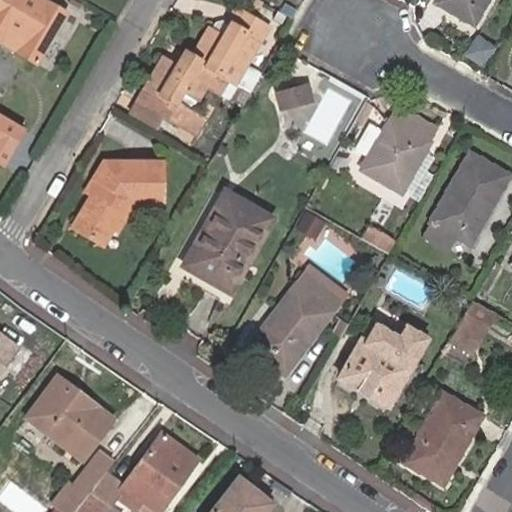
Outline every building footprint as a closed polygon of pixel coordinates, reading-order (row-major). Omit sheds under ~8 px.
[(0,41),(38,64),(67,15),(42,0),(0,0),(0,1),(0,41)] [(436,0),(435,4),(473,25),(487,0),(436,0)] [(230,81),(238,86),(270,27),(236,7),(226,24),(228,25),(221,36),(208,29),(191,57),(230,81)] [(191,57),(184,52),(176,65),(162,57),(136,103),(161,118),(195,138),(205,120),(193,113),(180,105),(185,95),(200,103),(208,90),(220,98),(230,81),(191,57)] [(309,85),(274,94),(279,112),(315,103),(309,85)] [(238,89),(233,99),(242,105),(248,94),(238,89)] [(193,113),(200,103),(185,95),(180,105),(193,113)] [(161,118),(136,103),(129,113),(155,127),(161,118)] [(400,193),(415,166),(430,138),(436,129),(398,108),(385,130),(373,122),(358,150),(369,158),(362,170),(385,184),(400,193)] [(430,138),(415,166),(425,172),(441,145),(430,138)] [(225,149),(221,147),(215,159),(218,161),(225,149)] [(0,179),(2,181),(16,157),(2,149),(0,152),(0,179)] [(469,246),(509,176),(469,154),(424,235),(448,248),(454,238),(469,246)] [(126,205),(136,205),(162,205),(162,164),(102,165),(94,180),(102,184),(93,199),(76,229),(102,245),(111,229),(126,205)] [(425,172),(415,166),(400,193),(410,198),(425,172)] [(102,184),(94,180),(86,194),(93,199),(102,184)] [(385,184),(367,219),(382,227),(400,193),(385,184)] [(230,295),(271,218),(225,193),(184,269),(230,295)] [(119,234),(136,205),(126,205),(111,229),(119,234)] [(305,210),(296,227),(310,236),(321,219),(305,210)] [(316,239),(326,222),(321,219),(310,236),(316,239)] [(285,376),(345,296),(310,268),(250,348),(285,376)] [(473,302),(458,328),(479,338),(494,313),(473,302)] [(388,406),(425,339),(406,328),(390,357),(364,342),(342,381),(388,406)] [(479,338),(458,328),(451,341),(472,352),(479,338)] [(0,368),(14,349),(0,338),(0,368)] [(30,425),(61,383),(55,378),(23,419),(30,425)] [(112,421),(61,383),(30,425),(79,462),(112,421)] [(442,484),(480,416),(443,395),(405,464),(442,484)] [(170,484),(190,457),(159,434),(121,486),(119,488),(122,489),(153,511),(158,511),(175,488),(170,484)] [(104,474),(110,466),(97,455),(76,482),(89,492),(104,474)] [(196,461),(190,457),(170,484),(175,488),(196,461)] [(121,486),(104,474),(89,492),(73,511),(105,511),(122,489),(119,488),(121,486)] [(264,511),(270,506),(235,479),(209,511),(264,511)] [(52,511),(73,511),(89,492),(76,482),(71,489),(66,485),(49,507),(53,511),(52,511)]
